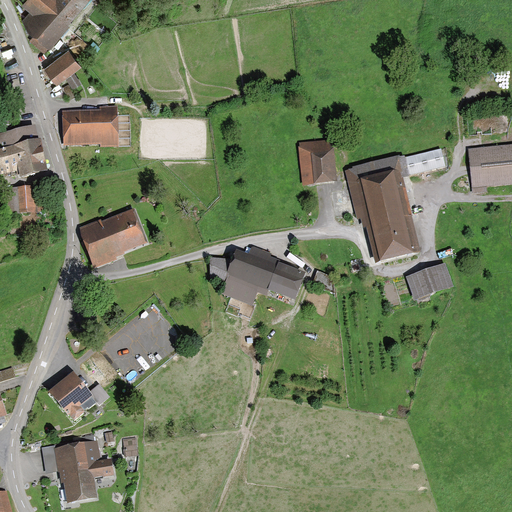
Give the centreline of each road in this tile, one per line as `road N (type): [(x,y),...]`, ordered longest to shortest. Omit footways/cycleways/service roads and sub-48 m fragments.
road 1 (tertiary): [(2,0),(72,234),(11,443)]
road 2 (track): [(332,231),(231,245),(100,279),(66,274)]
